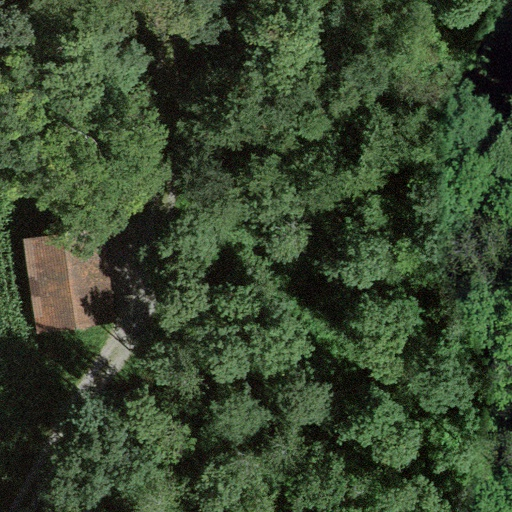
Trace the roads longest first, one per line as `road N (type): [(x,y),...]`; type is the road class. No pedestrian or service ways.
road 1 (track): [(17,511),(139,306),(145,206),(135,0)]
road 2 (track): [(154,0),(222,251),(165,511)]
